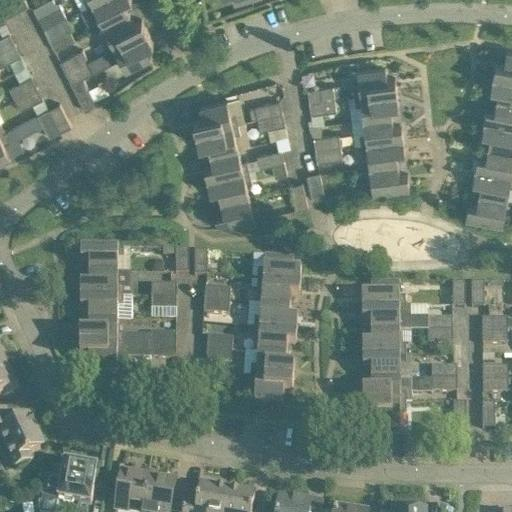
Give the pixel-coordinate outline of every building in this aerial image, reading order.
[(17,12),(11,0),(0,0),(0,19),(5,17),(6,17),(17,12)] [(11,0),(17,12),(28,6),(25,0),(11,0)] [(39,18),(44,29),(66,17),(59,3),(56,2),(54,0),(47,0),(34,7),(39,18)] [(92,31),(103,25),(128,12),(123,2),(126,0),(99,0),(87,6),(81,9),(92,31)] [(104,41),(108,49),(147,30),(141,19),(134,23),(128,12),(103,25),(109,38),(104,41)] [(55,50),(66,45),(70,43),(65,33),(73,29),(66,17),(44,29),(50,41),(50,40),(55,50)] [(88,60),(66,71),(85,110),(97,104),(84,78),(94,72),(116,60),(114,58),(118,56),(125,69),(151,56),(145,45),(153,41),(147,30),(108,49),(88,60)] [(0,37),(0,52),(16,44),(10,33),(0,37)] [(16,44),(0,52),(0,65),(13,59),(19,70),(27,66),(21,55),(16,44)] [(55,50),(66,71),(88,60),(83,49),(71,56),(66,45),(55,50)] [(495,62),(493,74),(511,77),(511,52),(506,51),(503,63),(495,62)] [(354,86),(355,96),(397,90),(395,78),(387,79),(385,67),(357,71),(359,85),(354,86)] [(498,88),(496,99),(511,101),(511,77),(493,74),(490,86),(498,88)] [(9,87),(15,98),(37,86),(32,76),(9,87)] [(307,89),(309,101),(334,98),(342,97),(340,85),(332,86),(307,89)] [(33,104),(39,114),(49,109),(43,98),(37,86),(15,98),(21,110),(33,104)] [(349,96),(352,121),(391,115),(390,104),(398,102),(397,90),(355,96),(349,96)] [(312,114),(314,125),(320,124),(325,124),(323,113),(336,111),(334,98),(309,101),(311,114),(312,114)] [(486,109),(483,121),(511,126),(511,101),(496,99),(494,111),(486,109)] [(193,120),(196,133),(238,124),(235,114),(230,116),(226,100),(199,106),(201,118),(193,120)] [(255,106),(258,119),(282,114),(279,100),(255,106)] [(49,109),(39,114),(38,114),(49,137),(60,132),(71,126),(60,103),(49,109)] [(282,114),(258,119),(261,131),(270,128),(273,139),(287,136),(282,114)] [(362,144),(403,138),(401,126),(393,127),(391,115),(352,121),(355,145),(362,144)] [(487,147),(511,151),(511,126),(483,121),(481,133),(489,135),(487,147)] [(207,143),(210,155),(237,149),(237,148),(251,145),(246,122),(238,124),(196,133),(199,145),(207,143)] [(316,137),(317,150),(340,147),(339,134),(322,136),(320,124),(314,125),(310,126),(316,137)] [(4,132),(0,133),(0,161),(10,157),(24,150),(12,128),(4,132)] [(367,154),(369,167),(398,163),(396,152),(405,151),(403,138),(362,144),(363,154),(367,154)] [(340,147),(317,150),(319,162),(342,160),(340,147)] [(477,157),(474,169),(511,175),(511,151),(487,147),(485,158),(477,157)] [(204,168),(207,180),(249,171),(247,162),(241,163),(237,149),(210,155),(212,166),(204,168)] [(261,167),(273,165),(285,162),(282,149),(258,155),(261,167)] [(285,162),(273,165),(276,177),(288,174),(285,162)] [(398,163),(369,167),(371,182),(365,182),(367,192),(410,187),(408,174),(399,175),(398,163)] [(480,183),(478,195),(506,199),(509,186),(511,186),(511,175),(474,169),(472,182),(480,183)] [(218,190),(220,202),(249,195),(246,182),(251,181),(249,171),(207,180),(210,192),(218,190)] [(307,176),(308,180),(312,200),(325,197),(320,178),(320,173),(307,176)] [(289,186),(290,190),(295,210),(307,207),(302,183),(289,186)] [(249,195),(220,202),(223,213),(215,215),(218,228),(260,218),(257,208),(252,210),(249,195)] [(506,199),(478,195),(476,206),(467,204),(465,217),(507,226),(509,214),(504,213),(506,199)] [(89,262),(89,273),(118,273),(119,259),(124,259),(124,249),(109,249),(80,248),(80,262),(89,262)] [(175,269),(175,274),(188,274),(188,249),(165,249),(165,269),(175,269)] [(194,251),(194,274),(194,277),(207,277),(207,251),(194,251)] [(258,270),(257,281),(300,284),(301,271),(292,270),(293,258),(265,256),(264,271),(258,270)] [(80,285),(80,297),(122,298),(122,287),(118,287),(118,273),(89,273),(89,285),(80,285)] [(263,292),(262,306),(290,307),(290,295),(299,296),(300,284),(257,281),(256,291),(263,292)] [(362,296),(362,308),(406,308),(406,297),(399,297),(399,283),(370,284),(370,296),(362,296)] [(452,308),(453,308),(465,308),(465,283),(452,283),(452,308)] [(484,283),(471,283),(471,308),(484,308),(484,283)] [(151,285),(151,298),(176,298),(176,286),(151,285)] [(207,289),(205,300),(230,303),(231,291),(207,289)] [(89,310),(89,322),(128,322),(128,308),(122,308),(122,298),(80,297),(80,310),(89,310)] [(176,298),(151,298),(151,311),(176,311),(176,298)] [(230,303),(205,300),(204,312),(229,315),(230,303)] [(255,320),(254,330),(296,332),(297,320),(289,319),(290,307),(262,306),(261,321),(255,320)] [(413,308),(406,308),(362,308),(362,321),(371,321),(371,332),(400,332),(428,332),(453,332),(453,319),(413,319),(413,308)] [(482,319),(482,332),(508,332),(508,319),(482,319)] [(80,333),(79,346),(123,346),(123,335),(128,336),(128,322),(89,322),(88,333),(80,333)] [(259,340),(258,354),(286,355),(287,344),(296,344),(296,332),(254,330),(254,340),(259,340)] [(362,344),(362,357),(406,356),(406,346),(400,346),(400,332),(371,332),(371,344),(362,344)] [(453,332),(428,332),(428,345),(453,345),(453,332)] [(508,332),(482,332),(482,345),(508,345),(508,332)] [(145,345),(152,345),(176,345),(176,334),(152,334),(152,336),(145,336),(145,345)] [(209,338),(208,349),(233,351),(234,340),(209,338)] [(176,345),(152,345),(152,358),(176,358),(176,345)] [(123,346),(79,346),(79,358),(88,358),(88,370),(127,371),(127,355),(123,355),(123,346)] [(207,361),(207,362),(232,364),(232,363),(233,351),(208,349),(207,361)] [(250,368),(250,378),(293,380),(294,368),(285,367),(286,355),(258,354),(257,369),(250,368)] [(371,369),(371,381),(400,380),(400,366),(407,366),(406,356),(362,357),(362,369),(371,369)] [(6,365),(0,367),(0,398),(17,390),(6,365)] [(432,368),(432,380),(458,380),(458,368),(432,368)] [(482,368),(482,381),(508,381),(508,368),(482,368)] [(196,378),(195,398),(208,399),(209,379),(210,374),(197,373),(196,378)] [(293,380),(250,378),(249,387),(255,388),(254,402),(283,404),(283,392),(292,392),(293,380)] [(432,393),(432,380),(400,380),(371,381),(371,392),(363,393),(363,405),(406,404),(406,403),(412,403),(412,394),(432,394),(432,393)] [(458,380),(432,380),(432,393),(458,393),(458,380)] [(508,381),(482,381),(482,394),(508,394),(508,381)] [(406,404),(363,405),(363,418),(371,418),(371,430),(400,429),(400,415),(406,415),(406,404)] [(453,404),(453,409),(453,429),(465,429),(465,404),(453,404)] [(494,429),(494,409),(494,404),(481,404),(481,429),(494,429)] [(0,411),(0,435),(15,469),(31,461),(28,454),(43,447),(29,416),(11,424),(4,409),(0,411)] [(90,506),(97,467),(63,461),(60,480),(45,478),(42,497),(42,501),(39,503),(38,507),(38,511),(57,511),(58,511),(58,507),(57,503),(57,500),(90,506)] [(142,511),(148,476),(121,472),(114,511),(142,511)] [(148,476),(142,511),(169,511),(175,481),(148,476)] [(223,511),(227,490),(200,485),(196,505),(184,503),(182,511),(223,511)] [(251,511),(255,495),(227,490),(223,511),(251,511)] [(279,498),(277,511),(309,511),(311,503),(279,498)]
